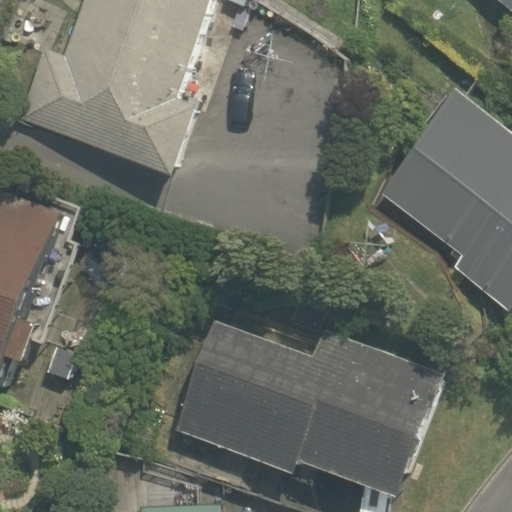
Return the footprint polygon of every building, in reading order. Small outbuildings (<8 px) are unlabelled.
[(210,0),(83,0),(64,59),(44,52),(22,117),(170,167),(193,99),(179,94),(210,0)] [(511,0),(499,0),(511,9),(511,0)] [(511,293),(511,127),(455,85),(378,183),(467,249),(451,270),(502,308),(511,293)] [(0,371),(63,214),(0,188),(0,371)] [(204,318),(164,431),(287,474),(290,464),(401,503),(451,359),(326,316),(312,356),(204,318)] [(230,511),(230,499),(139,497),(139,511),(230,511)]
